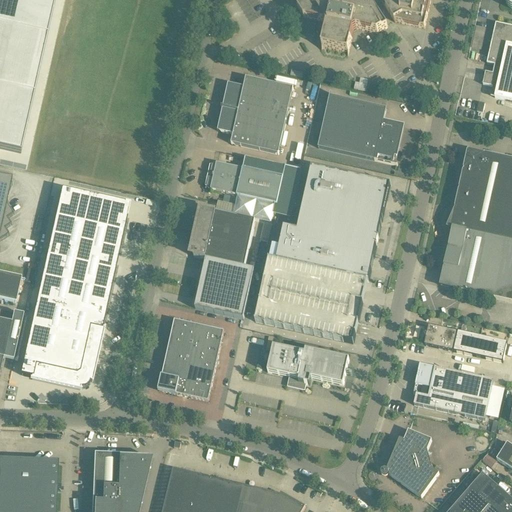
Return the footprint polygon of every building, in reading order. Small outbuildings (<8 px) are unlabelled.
[(0,0),(0,24),(47,35),(55,0),(0,0)] [(356,30),(378,35),(388,29),(373,6),(352,1),(351,0),(310,0),(297,8),(304,18),(325,23),(327,26),(322,48),(349,54),(354,32),(356,30)] [(382,0),(381,1),(395,23),(425,30),(431,0),(382,0)] [(511,0),(505,0),(505,1),(506,5),(508,8),(511,10),(511,27),(496,24),(487,64),(502,68),(500,76),(486,73),(483,85),(497,89),(495,99),(511,102),(511,0)] [(0,87),(34,95),(47,35),(0,24),(0,87)] [(328,83),(337,85),(340,75),(330,73),(328,83)] [(354,75),(351,86),(361,89),(364,77),(354,75)] [(244,88),(228,85),(218,132),(233,136),(231,145),(279,156),(293,90),(246,79),(244,88)] [(34,95),(0,87),(0,150),(20,155),(34,95)] [(403,128),(384,123),(387,110),(331,97),(332,94),(331,94),(318,149),(397,167),(398,166),(392,165),(396,146),(399,146),(403,128)] [(477,113),(483,114),(485,105),(479,103),(477,113)] [(511,160),(484,154),(468,150),(464,169),(463,172),(459,189),(460,189),(459,191),(455,208),(455,210),(454,210),(454,212),(455,212),(455,211),(463,212),(462,221),(458,221),(455,223),(453,226),(448,247),(449,247),(448,249),(444,266),(444,269),(443,270),(444,271),(444,269),(458,272),(454,290),(511,303),(511,160)] [(237,197),(247,200),(262,203),(261,207),(267,208),(268,204),(277,206),(283,179),(243,170),(217,165),(214,176),(213,175),(208,177),(206,187),(210,190),(211,190),(211,191),(237,197)] [(379,239),(390,186),(312,169),(300,221),(298,232),(284,229),(277,262),(270,260),(263,291),(262,291),(255,323),(354,345),(368,283),(369,283),(379,239)] [(0,240),(7,235),(8,235),(5,229),(4,230),(4,229),(10,225),(11,224),(7,219),(6,219),(12,215),(13,214),(9,208),(8,209),(6,205),(12,179),(0,176),(0,240)] [(125,204),(62,190),(21,371),(33,373),(32,378),(80,389),(83,389),(85,389),(87,388),(88,387),(90,385),(90,383),(127,219),(122,218),(125,204)] [(254,271),(245,269),(255,222),(200,210),(192,246),(190,256),(194,257),(194,258),(206,261),(195,310),(244,321),(254,271)] [(190,232),(193,221),(179,218),(176,229),(190,232)] [(0,273),(0,300),(16,304),(21,279),(0,273)] [(0,370),(2,360),(3,360),(4,355),(14,357),(13,361),(23,316),(13,314),(11,324),(0,321),(0,370)] [(208,403),(224,333),(175,321),(159,392),(208,403)] [(427,334),(424,336),(426,339),(424,346),(454,353),(458,333),(429,327),(427,334)] [(349,361),(307,351),(306,351),(305,355),(274,348),(268,373),(290,379),(289,386),(302,389),(303,385),(310,387),(312,380),(344,387),(349,361)] [(494,383),(434,369),(420,366),(413,395),(417,396),(415,406),(485,422),(494,383)] [(390,475),(389,476),(421,500),(439,475),(432,470),(427,452),(432,442),(409,432),(404,442),(400,440),(387,470),(389,470),(390,475)] [(511,447),(507,444),(497,461),(511,471),(511,447)] [(139,511),(152,460),(143,459),(121,458),(121,456),(94,455),(91,511),(139,511)] [(482,462),(491,470),(497,463),(488,455),(482,462)] [(0,511),(55,511),(57,493),(61,493),(61,485),(57,484),(58,464),(0,461),(0,511)] [(191,511),(200,477),(173,470),(163,511),(191,511)] [(511,511),(511,500),(483,475),(450,511),(511,511)] [(191,511),(209,511),(217,481),(200,477),(191,511)] [(217,481),(209,511),(236,511),(243,487),(217,481)] [(271,511),(275,504),(280,496),(243,487),(236,511),(271,511)] [(303,511),(305,508),(281,494),(280,496),(275,504),(271,511),(303,511)]
